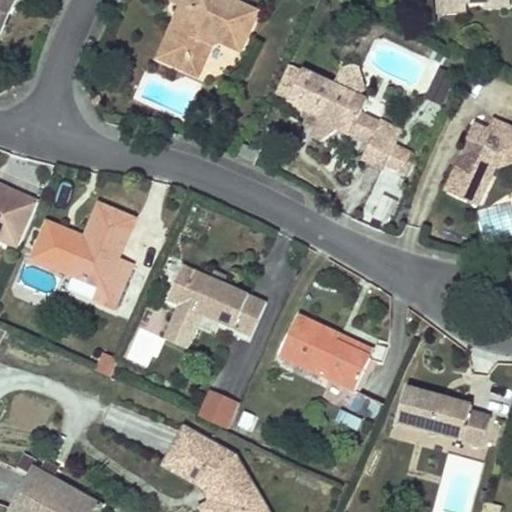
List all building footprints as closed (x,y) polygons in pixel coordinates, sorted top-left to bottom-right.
[(0,0),(0,34),(1,36),(17,0),(0,0)] [(242,50),(258,12),(231,0),(174,0),(173,2),(182,6),(188,8),(184,15),(192,19),(189,25),(171,32),(159,59),(184,70),(190,55),(204,62),(212,43),(221,41),(242,50)] [(466,10),(465,1),(464,2),(464,0),(438,0),(439,11),(466,10)] [(189,25),(192,19),(184,15),(188,8),(182,6),(171,32),(189,25)] [(198,76),(204,62),(190,55),(184,70),(198,76)] [(361,116),(367,101),(362,98),(365,90),(359,71),(350,67),(342,70),(335,86),(304,71),(303,73),(291,99),(289,103),(307,111),(321,117),(319,124),(312,137),(324,142),(339,130),(351,136),(353,133),(361,116)] [(291,99),(303,73),(299,71),(287,98),(291,99)] [(321,117),(307,111),(304,117),(319,124),(321,117)] [(375,132),(379,124),(361,116),(353,133),(371,142),(375,132)] [(511,128),(493,120),(488,131),(476,125),(463,154),(470,157),(466,165),(463,163),(458,165),(445,192),(477,206),(492,175),(489,173),(493,165),(496,167),(499,168),(511,164),(511,128)] [(386,166),(396,146),(397,143),(396,142),(402,131),(384,122),(378,134),(375,132),(371,142),(362,160),(385,170),(386,166)] [(254,162),(258,152),(244,146),(240,156),(254,162)] [(401,173),(411,153),(396,146),(386,166),(401,173)] [(466,165),(470,157),(463,154),(458,165),(463,163),(466,165)] [(40,204),(0,186),(0,240),(20,249),(40,204)] [(115,311),(134,266),(119,260),(136,220),(99,204),(84,239),(84,240),(90,243),(86,251),(67,243),(71,233),(47,223),(31,261),(99,289),(94,302),(115,311)] [(86,251),(90,243),(84,240),(84,239),(71,233),(67,243),(86,251)] [(180,305),(195,271),(184,265),(168,300),(180,305)] [(252,338),(267,303),(225,285),(212,278),(195,271),(180,305),(165,339),(188,349),(203,316),(252,338)] [(225,285),(229,277),(215,271),(212,278),(225,285)] [(370,360),(336,344),(340,337),(299,317),(280,356),(356,393),(370,360)] [(374,353),(340,337),(336,344),(370,360),(374,353)] [(112,378),(119,361),(104,354),(97,371),(112,378)] [(483,447),(491,419),(471,413),(473,407),(450,401),(449,405),(442,403),(443,399),(407,389),(398,424),(483,447)] [(228,430),(239,404),(211,392),(200,417),(228,430)] [(375,425),(383,406),(356,393),(349,411),(375,425)] [(341,411),(336,422),(358,432),(363,420),(341,411)] [(250,431),(256,417),(246,412),(240,426),(250,431)] [(243,511),(242,510),(260,500),(249,481),(241,486),(236,477),(241,474),(229,454),(186,429),(165,466),(196,484),(199,479),(215,488),(221,497),(211,503),(201,509),(202,511),(243,511)] [(249,481),(235,458),(229,454),(241,474),(236,477),(241,486),(249,481)] [(31,473),(37,462),(26,456),(20,467),(31,473)] [(99,511),(103,507),(36,470),(12,511),(99,511)] [(221,497),(215,488),(199,479),(196,484),(203,487),(211,503),(221,497)] [(266,511),(260,500),(242,510),(243,511),(266,511)]
